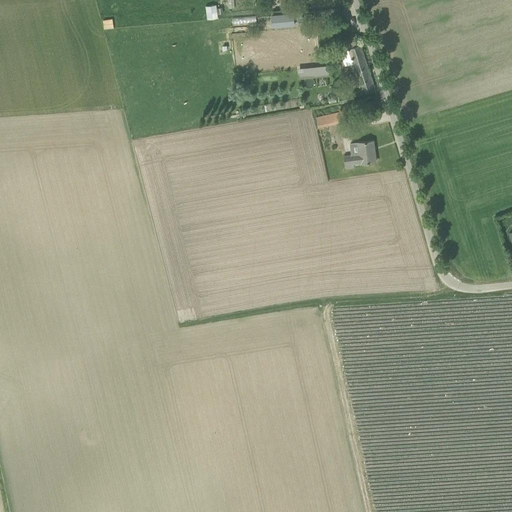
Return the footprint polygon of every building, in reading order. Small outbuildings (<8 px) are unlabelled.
[(208,19),(218,18),(216,4),(206,6),(208,19)] [(271,15),(271,20),(272,28),(296,26),(295,13),(271,15)] [(374,87),(361,45),(349,48),(354,63),(348,65),(352,77),(357,76),(361,90),(374,87)] [(299,71),(300,79),(329,76),(328,68),(299,71)] [(341,103),(354,100),(353,92),(339,95),(341,103)] [(319,127),(349,120),(346,110),(316,117),(319,127)] [(376,162),(373,140),(359,142),(360,153),(344,155),(346,168),(354,167),(354,163),(361,162),(362,163),(376,162)]
